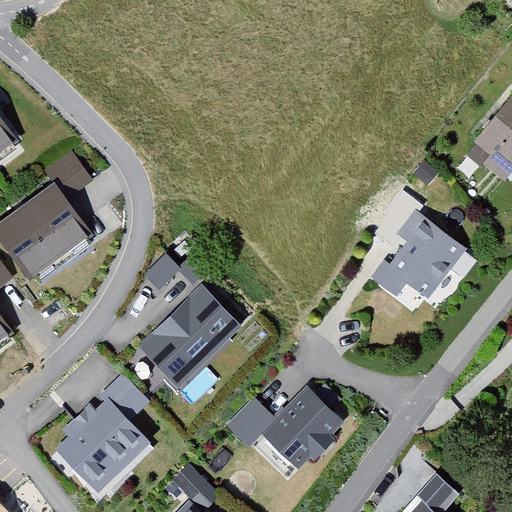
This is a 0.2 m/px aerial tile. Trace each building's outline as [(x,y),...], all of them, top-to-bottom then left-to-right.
[(511,112),(475,158),(511,187),(511,112)] [(0,121),(0,154),(15,144),(0,121)] [(70,147),(49,167),(74,194),(95,174),(70,147)] [(55,184),(0,219),(0,234),(28,278),(91,238),(55,184)] [(385,259),(372,276),(397,295),(407,281),(431,299),(468,248),(416,210),(397,235),(407,242),(391,263),(385,259)] [(167,254),(145,274),(159,289),(180,269),(167,254)] [(0,284),(13,270),(0,258),(0,284)] [(201,283),(138,346),(180,388),(243,326),(201,283)] [(0,321),(0,344),(11,337),(0,321)] [(261,434),(299,470),(310,458),(314,462),(336,440),(332,436),(345,422),(306,386),(261,434)] [(54,450),(96,494),(149,443),(109,402),(96,414),(89,406),(61,433),(66,439),(54,450)] [(205,511),(192,497),(177,511),(205,511)] [(13,511),(0,498),(0,511),(13,511)] [(432,511),(421,502),(412,511),(432,511)]
